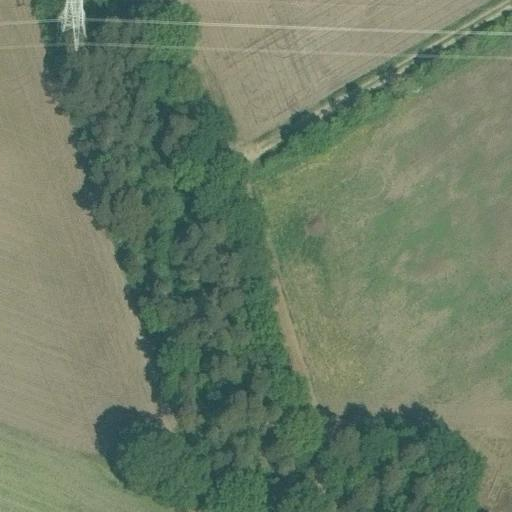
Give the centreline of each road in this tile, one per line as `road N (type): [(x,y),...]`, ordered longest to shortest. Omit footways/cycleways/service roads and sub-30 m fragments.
road 1 (track): [(154,0),(327,511)]
road 2 (track): [(218,176),(509,0)]
